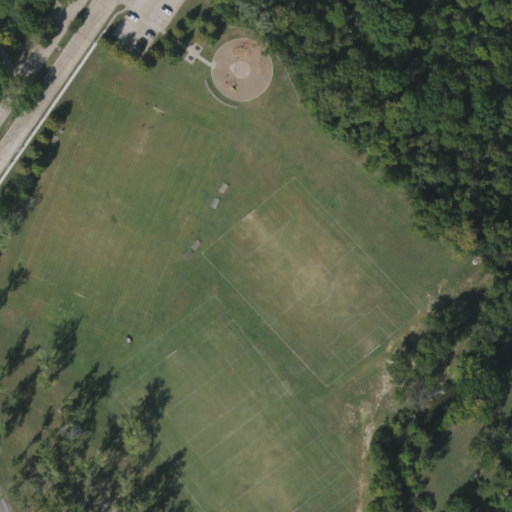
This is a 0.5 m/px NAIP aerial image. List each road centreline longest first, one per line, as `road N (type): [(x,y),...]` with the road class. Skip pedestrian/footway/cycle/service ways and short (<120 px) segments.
road 1 (secondary): [(0,158),(111,0)]
road 2 (secondary): [(77,0),(0,116)]
